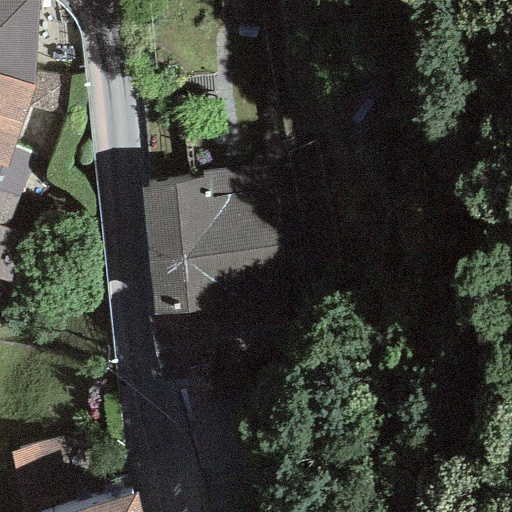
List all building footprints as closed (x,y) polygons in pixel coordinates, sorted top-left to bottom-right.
[(0,0),(0,75),(33,87),(34,70),(40,0),(0,0)] [(73,77),(34,70),(33,87),(25,106),(66,116),(73,77)] [(0,226),(6,228),(36,156),(10,146),(25,106),(33,87),(0,75),(0,226)] [(270,162),(138,183),(153,311),(281,292),(290,291),(270,162)] [(0,313),(31,238),(6,228),(0,226),(0,313)] [(281,292),(153,311),(149,312),(160,378),(186,374),(188,387),(202,385),(205,401),(252,394),(246,355),(290,348),(281,292)] [(65,438),(7,452),(21,510),(79,496),(65,438)] [(139,511),(135,494),(75,511),(139,511)]
